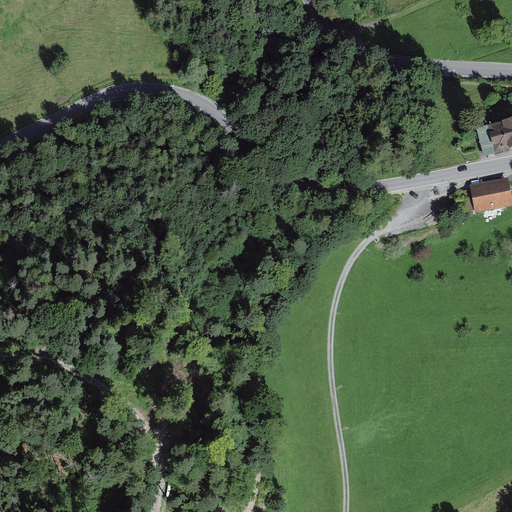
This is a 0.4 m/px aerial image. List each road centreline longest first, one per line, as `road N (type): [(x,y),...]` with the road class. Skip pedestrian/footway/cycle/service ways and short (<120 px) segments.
road 1 (tertiary): [(511,163),(316,193),(260,166),(209,109),(134,90),(0,147)]
road 2 (track): [(419,182),(410,205),(346,272),(333,317),(346,511)]
road 3 (tertiary): [(311,0),(361,52),(395,63),(511,71)]
road 4 (track): [(157,439),(144,415),(81,371),(0,356)]
